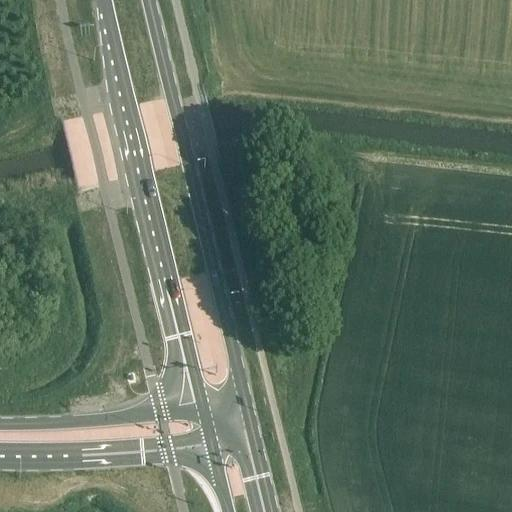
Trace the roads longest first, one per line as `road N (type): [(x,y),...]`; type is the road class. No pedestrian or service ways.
road 1 (primary): [(248,417),(149,0)]
road 2 (primary): [(103,0),(134,166),(201,404)]
road 3 (primary): [(0,454),(211,444)]
road 4 (primary): [(201,404),(0,424)]
